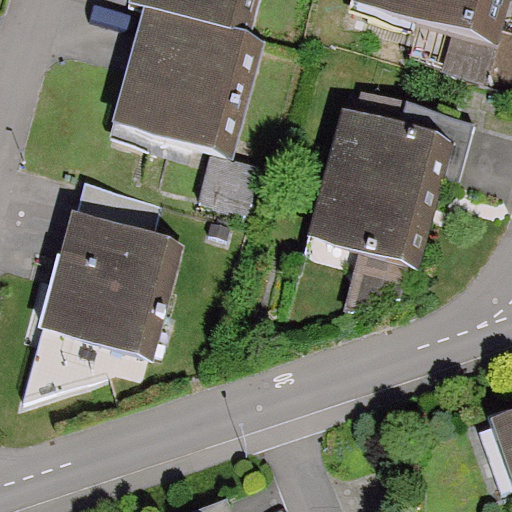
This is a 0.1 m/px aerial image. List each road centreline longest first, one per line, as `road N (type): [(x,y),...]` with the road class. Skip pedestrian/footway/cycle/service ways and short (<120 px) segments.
road 1 (residential): [(0,487),(511,316)]
road 2 (residential): [(0,134),(37,0)]
